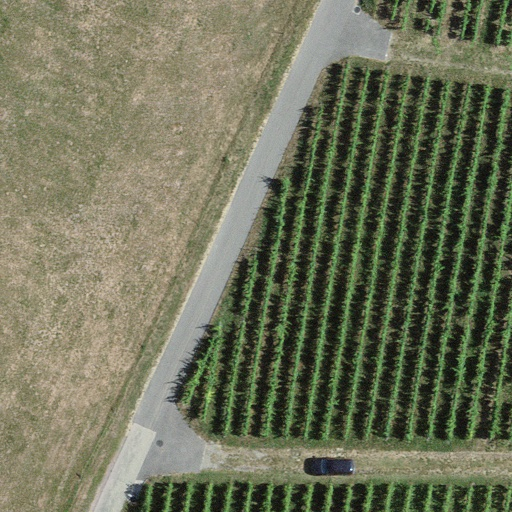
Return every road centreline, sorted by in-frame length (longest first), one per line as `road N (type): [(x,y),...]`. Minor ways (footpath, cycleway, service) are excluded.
road 1 (track): [(117,511),(347,0)]
road 2 (track): [(149,440),(511,443)]
